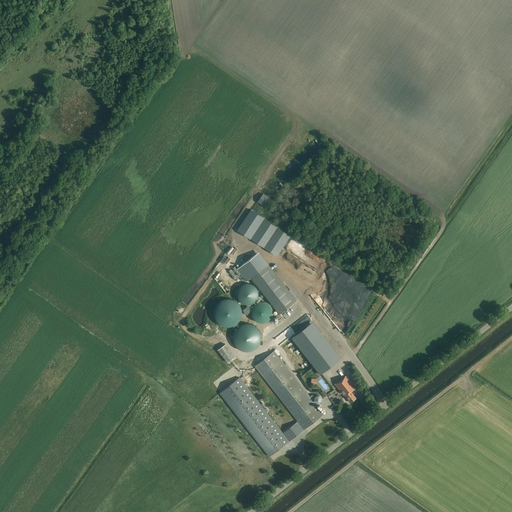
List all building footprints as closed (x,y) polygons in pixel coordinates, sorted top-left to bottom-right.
[(262,194),(256,202),(266,209),(272,201),(262,194)] [(259,252),(242,266),(251,279),(279,314),(297,300),(269,265),(259,252)] [(231,277),(228,278),(230,281),(226,283),(227,284),(238,277),(235,271),(233,272),(231,268),(227,270),(231,277)] [(237,292),(237,293),(237,294),(237,295),(237,296),(237,297),(238,298),(238,299),(239,299),(239,300),(240,301),(241,301),(241,302),(242,303),(243,303),(244,303),(245,304),(246,304),(247,304),(248,304),(249,304),(250,304),(251,303),(252,303),(253,303),(254,302),(254,301),(255,301),(256,300),(256,299),(257,299),(257,298),(257,297),(258,296),(258,295),(258,294),(258,293),(258,292),(258,291),(258,290),(257,290),(257,289),(257,288),(256,287),(256,286),(255,286),(254,285),(254,284),(253,284),(252,284),(251,283),(250,283),(249,283),(248,283),(247,283),(246,283),(245,283),(244,283),(243,284),(242,284),(241,284),(241,285),(240,286),(239,286),(239,287),(238,288),(238,289),(237,290),(237,291),(237,292)] [(214,311),(214,313),(214,314),(214,315),(214,316),(215,317),(215,319),(216,320),(216,321),(217,322),(218,323),(219,323),(220,324),(221,325),(222,325),(223,326),(224,326),(225,326),(227,327),(228,327),(229,327),(230,326),(231,326),(233,326),(234,325),(235,325),(236,324),(237,323),(238,323),(239,322),(239,321),(240,320),(241,319),(241,317),(241,316),(242,315),(242,314),(242,313),(242,311),(242,310),(241,309),(241,308),(241,307),(240,306),(239,304),(238,303),(237,302),(236,301),(235,300),(234,300),(233,299),(231,299),(230,299),(229,299),(228,298),(227,299),(225,299),(224,299),(223,299),(222,300),(221,300),(220,301),(219,302),(218,303),(217,304),(216,304),(216,306),(215,307),(215,308),(214,309),(214,310),(214,311)] [(251,311),(251,312),(251,313),(251,314),(252,315),(252,316),(253,317),(253,318),(254,319),(255,320),(256,321),(257,321),(257,322),(258,322),(259,322),(260,322),(261,323),(262,323),(263,323),(264,322),(265,322),(266,322),(267,321),(268,321),(269,320),(270,319),(271,318),(271,317),(272,316),(272,315),(272,314),(273,313),(273,312),(273,311),(272,310),(272,309),(272,308),(272,307),(271,306),(270,305),(270,304),(269,304),(268,303),(267,303),(266,302),(265,301),(264,301),(263,301),(262,301),(261,301),(260,301),(259,301),(258,302),(257,302),(257,303),(256,303),(255,304),(254,304),(254,305),(253,306),(252,307),(252,308),(252,309),(251,310),(251,311)] [(251,311),(247,306),(242,310),(246,315),(251,311)] [(193,315),(193,322),(201,322),(202,316),(204,316),(204,311),(199,311),(199,315),(193,315)] [(346,325),(350,322),(343,314),(339,318),(341,321),(339,322),(336,319),(327,328),(335,336),(346,326),(346,325)] [(233,336),(233,337),(233,338),(233,340),(234,341),(234,342),(234,343),(235,344),(236,345),(236,346),(237,347),(238,348),(239,349),(240,349),(241,350),(242,350),(244,351),(245,351),(246,351),(247,351),(248,351),(250,351),(251,351),(252,350),(253,350),(254,349),(255,349),(256,348),(257,347),(258,346),(259,345),(259,344),(260,343),(260,342),(261,341),(261,340),(261,338),(261,337),(261,336),(261,335),(261,334),(260,332),(260,331),(259,330),(259,329),(258,328),(257,327),(256,326),(255,326),(254,325),(253,324),(252,324),(251,324),(250,323),(248,323),(247,323),(246,323),(245,323),(244,324),(242,324),(241,324),(240,325),(239,326),(238,326),(237,327),(236,328),(236,329),(235,330),(234,331),(234,332),(234,334),(233,335),(233,336)] [(293,337),(292,338),(320,374),(322,373),(338,360),(310,324),(293,337)] [(277,354),(274,351),(254,366),(298,421),(304,429),(304,430),(324,414),(278,355),(280,354),(278,352),(277,354)] [(313,380),(324,393),(327,391),(329,393),(333,389),(329,385),(327,387),(325,385),(327,383),(320,374),(313,380)] [(357,398),(352,392),(356,388),(346,376),(335,384),(341,391),(339,392),(340,394),(342,393),(345,397),(346,396),(351,402),(357,398)] [(237,380),(220,393),(270,456),(289,441),(293,438),(304,429),(298,421),(287,430),(285,431),(284,432),(283,433),(270,417),(247,387),(239,378),(238,379),(237,380)]
